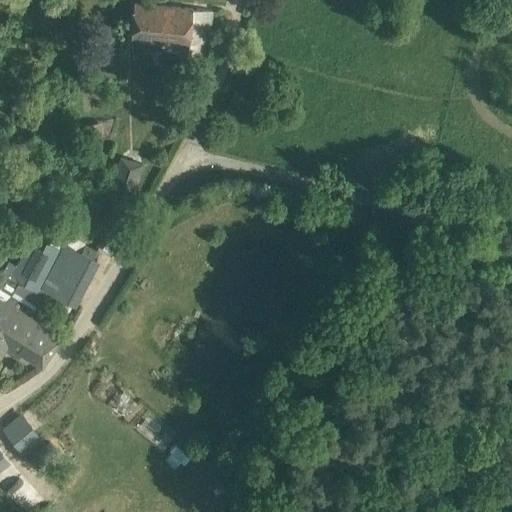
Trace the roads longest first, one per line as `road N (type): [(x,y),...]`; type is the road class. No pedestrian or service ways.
road 1 (unclassified): [(511,236),(182,159)]
road 2 (unclassified): [(0,408),(38,388),(84,329),(182,159)]
